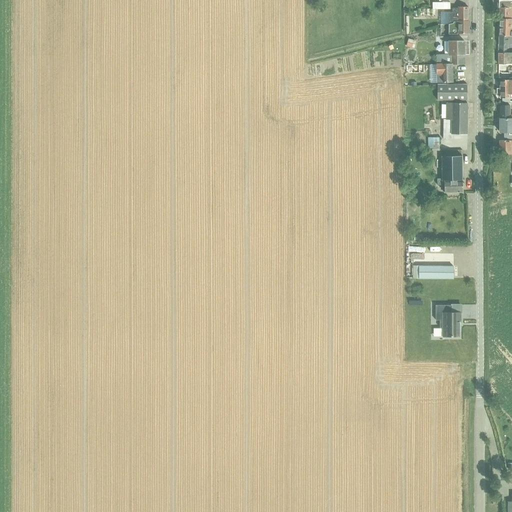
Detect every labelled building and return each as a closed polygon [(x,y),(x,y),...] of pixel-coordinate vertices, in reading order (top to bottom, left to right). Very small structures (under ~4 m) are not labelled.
[(441,0),(442,2),(433,3),(433,9),(450,9),(450,2),(448,2),(448,0),(441,0)] [(499,8),(499,19),(511,19),(511,0),(499,1),(499,3),(498,3),(497,8),(499,8)] [(453,12),(449,12),(449,24),(453,23),(453,22),(456,22),(456,21),(458,21),(468,21),(468,7),(458,7),(458,8),(453,8),(453,12)] [(511,19),(499,19),(499,36),(511,36),(511,19)] [(453,23),(449,24),(449,34),(468,34),(468,21),(458,21),(456,21),(456,22),(453,22),(453,23)] [(498,44),(498,45),(511,44),(511,36),(499,36),(499,44),(498,44)] [(409,39),(408,46),(416,48),(417,41),(409,39)] [(436,55),(436,64),(452,64),(453,64),(464,64),(464,41),(449,41),(445,41),(445,55),(436,55)] [(511,44),(498,45),(498,53),(508,53),(508,48),(511,48),(511,44)] [(498,53),(498,64),(511,64),(511,52),(508,53),(498,53)] [(452,64),(436,64),(436,74),(437,83),(443,83),(453,83),(453,64),(452,64)] [(511,64),(498,64),(499,78),(511,78),(511,64)] [(500,98),(502,98),(502,102),(510,102),(510,98),(510,94),(511,94),(511,79),(500,80),(500,98)] [(437,85),(437,100),(467,100),(467,85),(437,85)] [(444,109),(444,120),(446,120),(446,130),(451,130),(451,134),(467,134),(468,103),(452,103),(452,109),(444,109)] [(500,106),(500,119),(511,119),(511,114),(510,115),(510,106),(500,106)] [(504,132),(504,141),(511,140),(511,119),(500,119),(500,132),(504,132)] [(511,140),(504,141),(499,141),(499,154),(503,154),(503,161),(511,160),(511,140)] [(437,179),(437,185),(445,185),(445,193),(463,192),(462,156),(460,156),(461,156),(443,156),(442,156),(442,179),(437,179)] [(454,266),(413,266),(413,278),(454,278),(454,266)] [(436,305),(436,320),(440,320),(440,328),(443,328),(443,337),(459,337),(459,322),(461,322),(461,312),(452,312),(452,305),(436,305)]
